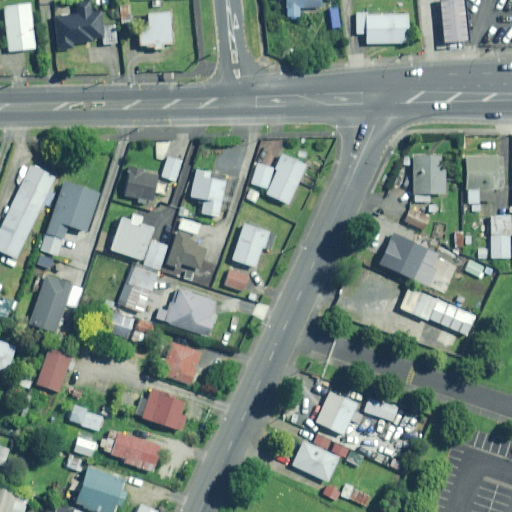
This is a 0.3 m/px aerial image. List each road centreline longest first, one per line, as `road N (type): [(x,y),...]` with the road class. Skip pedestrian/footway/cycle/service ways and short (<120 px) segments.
road 1 (tertiary): [(374,104),(375,126),(198,511)]
road 2 (secondary): [(238,97),(0,107)]
road 3 (secondary): [(511,96),(374,104)]
road 4 (secondary): [(374,104),(238,97)]
